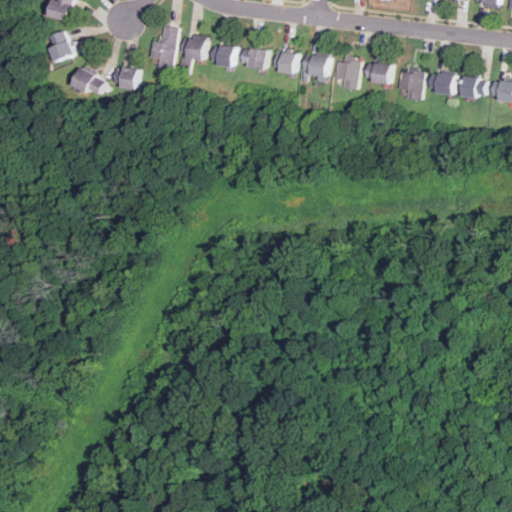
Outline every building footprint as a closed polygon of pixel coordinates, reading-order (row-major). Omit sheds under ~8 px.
[(62,0),(55,12),(72,22),(84,2),(80,0),(62,0)] [(154,39),(152,55),(161,57),(159,66),(174,68),(180,28),(165,26),(163,40),(154,39)] [(48,36),(58,62),(76,55),(67,29),(48,36)] [(181,54),(208,59),(212,40),(185,35),(181,54)] [(238,64),(241,45),(216,41),(213,60),(238,64)] [(276,49),(253,47),(251,66),(275,67),(276,49)] [(305,72),(307,53),(283,51),(281,69),(305,72)] [(338,56),(314,54),(312,73),(336,75),(338,56)] [(185,57),(184,67),(194,68),(195,58),(185,57)] [(364,61),(343,59),(341,77),(349,78),(349,86),(361,88),(364,61)] [(136,89),(142,69),(120,62),(114,82),(136,89)] [(375,83),(396,83),(396,63),(375,63),(375,83)] [(99,94),(107,77),(80,64),(72,81),(99,94)] [(408,97),(424,100),(428,72),(406,69),(403,87),(410,88),(408,97)] [(457,94),(459,75),(438,72),(436,91),(457,94)] [(491,79),(466,76),(464,95),(489,98),(491,79)] [(511,80),(500,79),(497,98),(511,100),(511,80)]
